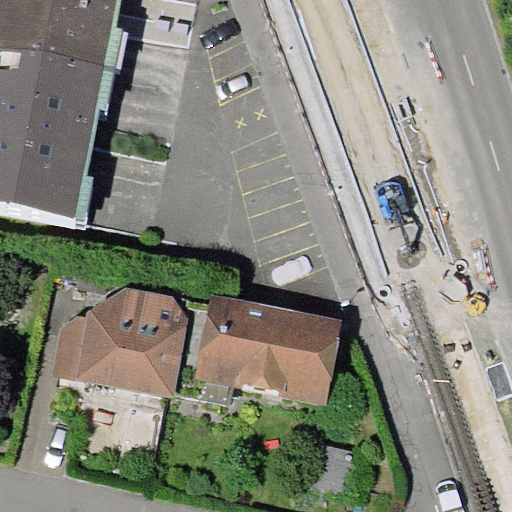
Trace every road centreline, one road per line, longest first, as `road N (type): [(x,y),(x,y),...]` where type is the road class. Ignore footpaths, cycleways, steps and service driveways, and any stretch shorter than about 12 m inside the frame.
road 1 (residential): [(430,511),(246,0)]
road 2 (primary): [(425,0),(511,259)]
